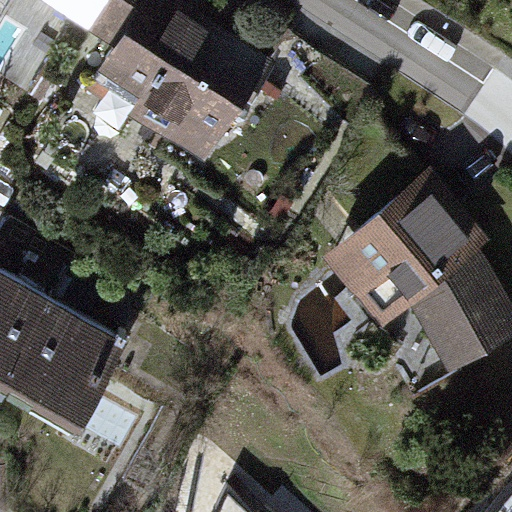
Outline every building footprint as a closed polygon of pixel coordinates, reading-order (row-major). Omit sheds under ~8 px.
[(174,0),(37,0),(116,52),(94,85),(209,160),(273,65),(174,0)] [(431,167),(323,256),(380,326),(412,306),(449,372),(511,336),(511,300),(481,246),(491,233),(431,167)] [(127,343),(0,273),(0,392),(76,434),(127,343)] [(218,511),(273,511),(268,506),(262,511),(256,511),(230,486),(218,511)] [(511,511),(511,487),(490,511),(511,511)]
